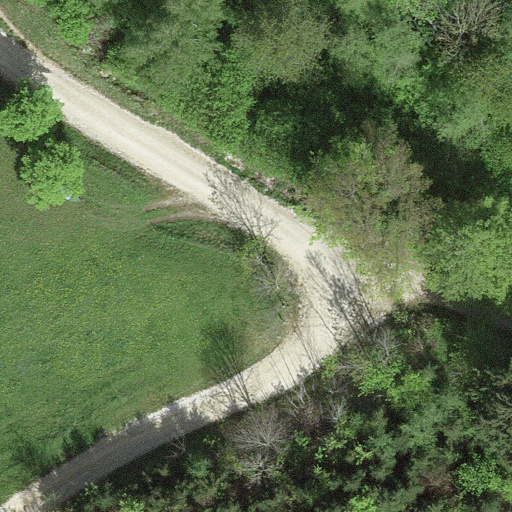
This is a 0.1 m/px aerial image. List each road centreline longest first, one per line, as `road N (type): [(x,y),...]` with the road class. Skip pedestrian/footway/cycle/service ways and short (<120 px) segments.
road 1 (track): [(0,43),(112,124),(310,243),(349,282)]
road 2 (track): [(349,282),(343,314),(312,348),(17,511)]
road 3 (track): [(349,282),(436,290),(511,322)]
